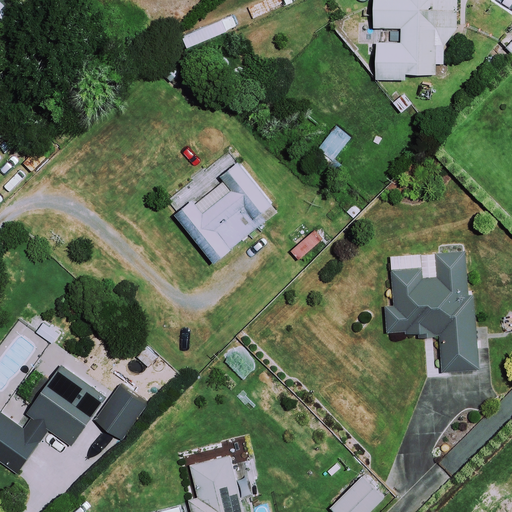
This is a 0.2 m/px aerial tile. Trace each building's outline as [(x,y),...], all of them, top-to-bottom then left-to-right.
[(21,2),(18,0),(0,0),(0,30),(3,34),(14,23),(7,16),(21,2)] [(455,41),(456,0),(377,0),(377,26),(404,27),(403,43),(380,43),(379,78),(407,79),(407,73),(435,74),(436,62),(445,62),(446,40),(455,41)] [(279,208),(241,162),(224,176),(227,180),(181,219),(216,261),(279,208)] [(325,242),(317,232),(294,251),(301,261),(325,242)] [(465,297),(464,250),(423,251),(423,271),(395,271),(396,306),(390,306),(390,334),(442,333),(443,372),(480,371),(479,332),(476,332),(475,296),(465,297)] [(64,333),(46,321),(39,332),(57,344),(64,333)] [(107,398),(65,366),(21,426),(0,411),(0,459),(19,474),(53,428),(74,443),(107,398)] [(200,496),(191,498),(194,511),(256,511),(252,493),(245,495),(236,455),(193,465),(200,496)] [(373,511),(389,497),(367,474),(334,507),(338,511),(373,511)]
